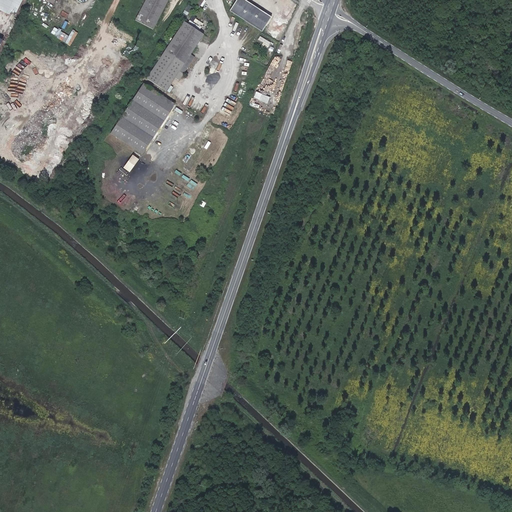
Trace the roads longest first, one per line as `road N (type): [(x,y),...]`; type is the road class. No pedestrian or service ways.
road 1 (secondary): [(155,511),(327,17)]
road 2 (tertiary): [(511,122),(355,25)]
